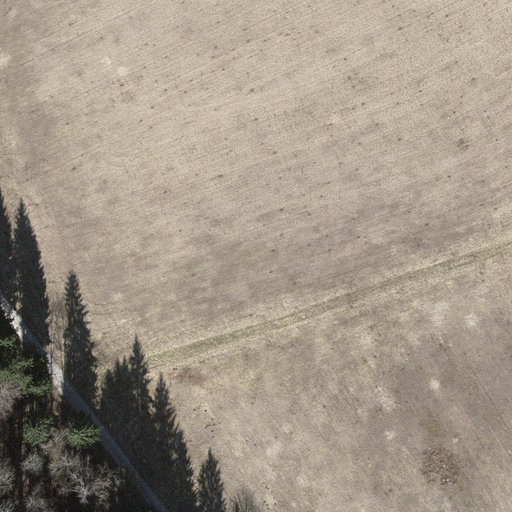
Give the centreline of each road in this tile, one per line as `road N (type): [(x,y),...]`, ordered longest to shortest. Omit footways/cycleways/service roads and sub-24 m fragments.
road 1 (track): [(56,374),(192,344),(511,241)]
road 2 (track): [(0,298),(160,511)]
